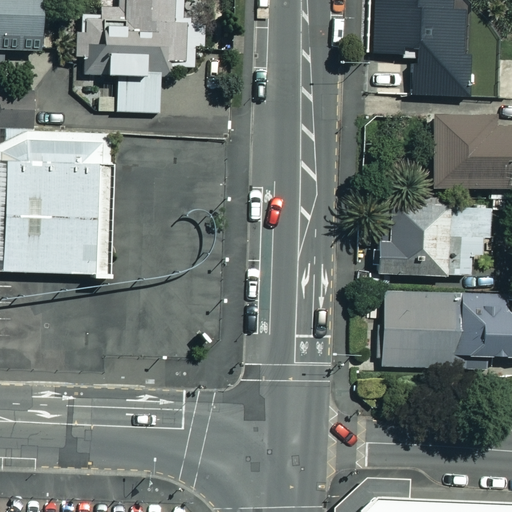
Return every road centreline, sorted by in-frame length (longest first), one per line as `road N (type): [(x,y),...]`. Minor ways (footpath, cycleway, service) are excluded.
road 1 (tertiary): [(299,0),(290,438)]
road 2 (tertiary): [(0,426),(290,438)]
road 3 (residential): [(511,450),(290,438)]
